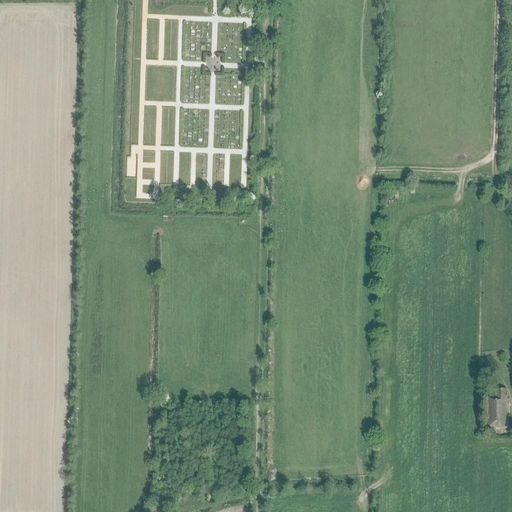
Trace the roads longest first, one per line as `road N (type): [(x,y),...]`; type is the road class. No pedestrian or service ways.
road 1 (track): [(495,151),(476,165),(366,172),(360,181),(364,511)]
road 2 (track): [(499,0),(494,180),(511,204)]
